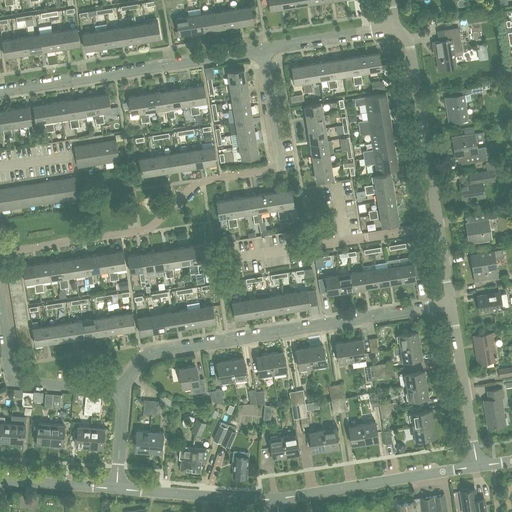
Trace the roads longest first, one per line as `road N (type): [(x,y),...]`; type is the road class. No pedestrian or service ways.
road 1 (residential): [(0,252),(135,232),(198,182),(280,169),(261,49)]
road 2 (residential): [(119,391),(157,352),(449,305)]
road 3 (residential): [(0,91),(261,49)]
road 4 (residential): [(227,258),(438,226)]
road 5 (residential): [(438,226),(408,43),(391,25)]
road 6 (tertiary): [(276,499),(476,467)]
road 7 (residential): [(119,391),(14,382),(0,300)]
road 8 (residential): [(476,467),(449,305)]
road 9 (residential): [(261,49),(391,25)]
